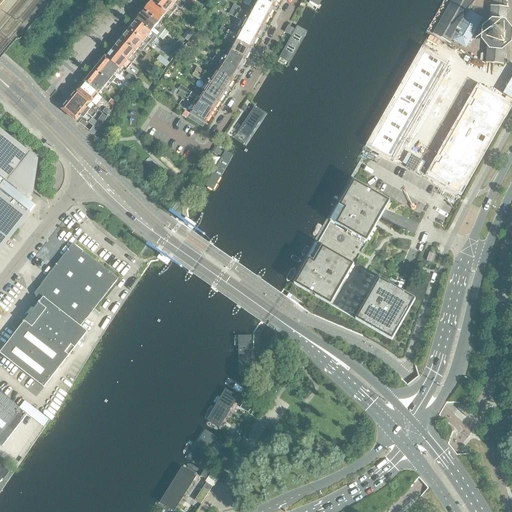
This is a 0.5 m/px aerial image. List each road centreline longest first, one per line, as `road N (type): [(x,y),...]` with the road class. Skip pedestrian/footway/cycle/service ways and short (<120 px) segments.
road 1 (secondary): [(91,174),(156,233),(335,359)]
road 2 (tertiary): [(511,158),(468,249),(434,372),(408,416)]
road 3 (tertiary): [(421,431),(453,373),(484,255),(511,188)]
road 4 (residential): [(201,150),(289,0)]
road 5 (secondary): [(394,433),(346,472),(263,511)]
road 6 (unclassified): [(0,283),(91,174)]
road 7 (secondary): [(91,174),(82,155),(7,87)]
road 8 (secondary): [(7,87),(91,174)]
